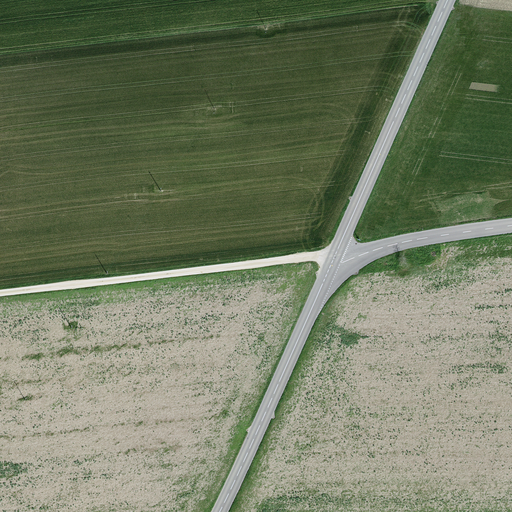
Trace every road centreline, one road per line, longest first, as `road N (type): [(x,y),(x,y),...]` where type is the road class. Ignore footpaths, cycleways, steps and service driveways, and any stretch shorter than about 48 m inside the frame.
road 1 (track): [(0,292),(316,255),(330,266)]
road 2 (secondary): [(330,266),(447,0)]
road 3 (secondary): [(218,511),(330,266)]
road 4 (tertiary): [(330,266),(393,243),(511,224)]
